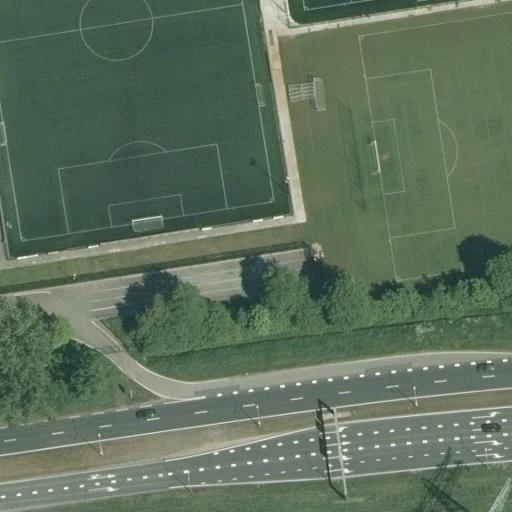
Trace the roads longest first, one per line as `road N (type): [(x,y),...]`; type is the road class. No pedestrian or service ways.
road 1 (primary): [(511,378),(0,443)]
road 2 (primary): [(0,499),(511,434)]
